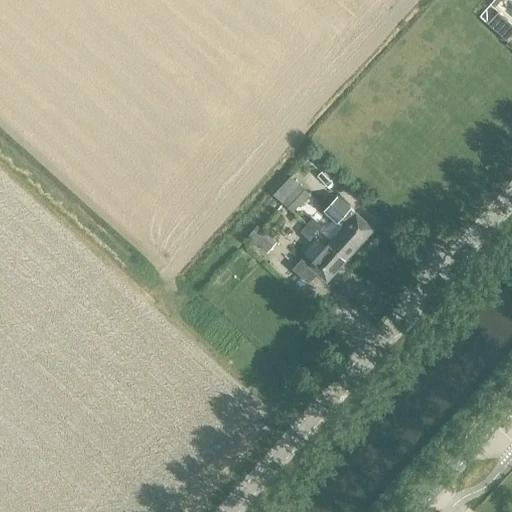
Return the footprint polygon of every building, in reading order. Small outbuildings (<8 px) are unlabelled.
[(511,37),(511,23),(501,13),(498,11),(487,22),(508,42),(511,37)] [(273,195),(292,212),(308,193),(289,176),(273,195)] [(329,247),(320,239),(307,253),(316,261),(312,266),(302,257),(292,268),(308,283),(319,271),(330,281),(376,229),(358,213),(358,214),(338,194),(324,210),(333,218),(321,232),(333,242),(329,247)] [(308,243),(322,226),(312,217),(297,234),(308,243)] [(248,235),(267,251),(275,242),(257,225),(248,235)]
